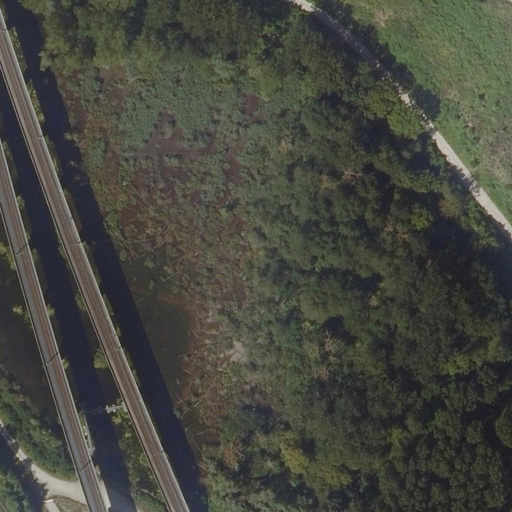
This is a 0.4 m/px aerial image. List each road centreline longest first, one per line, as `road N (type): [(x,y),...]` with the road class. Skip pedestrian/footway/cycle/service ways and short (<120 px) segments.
road 1 (track): [(511,233),(372,59),(295,0)]
road 2 (track): [(114,511),(45,474),(0,421)]
